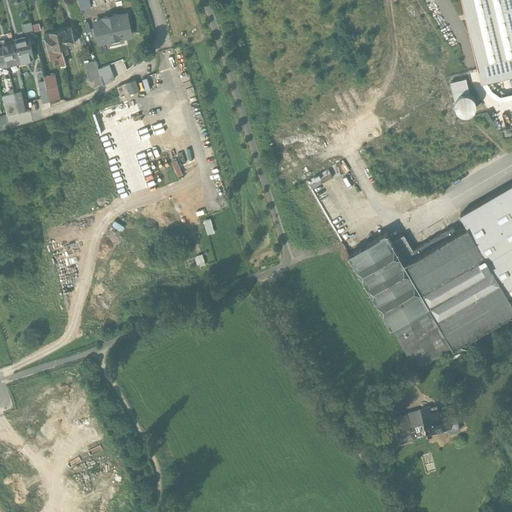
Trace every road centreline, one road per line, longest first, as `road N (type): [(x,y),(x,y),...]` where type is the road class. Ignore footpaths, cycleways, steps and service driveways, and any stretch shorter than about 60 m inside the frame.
road 1 (track): [(0,128),(94,96),(139,69),(162,40)]
road 2 (track): [(96,352),(268,278)]
